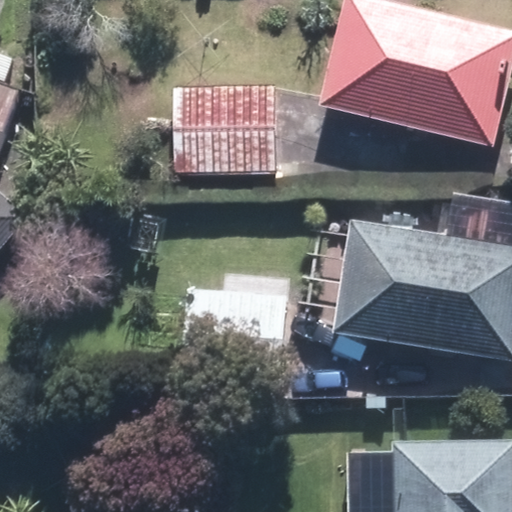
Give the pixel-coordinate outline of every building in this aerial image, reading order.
[(511,29),(389,0),(360,0),(336,103),(506,144),(511,116),(511,29)] [(0,83),(0,139),(17,89),(0,83)] [(275,89),(175,91),(177,174),(277,172),(275,89)] [(0,252),(32,216),(0,189),(0,252)] [(511,245),(367,222),(349,329),(511,355),(511,245)] [(304,293),(198,289),(196,365),(301,368),(304,293)] [(511,511),(511,440),(409,443),(410,511),(511,511)]
